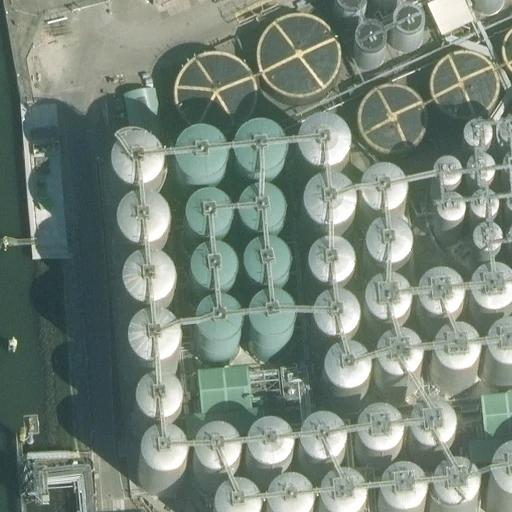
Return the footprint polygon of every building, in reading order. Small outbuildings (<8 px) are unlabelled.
[(343,27),(347,28),(352,28),(356,26),(360,23),(363,18),(364,13),(363,8),(361,4),(357,0),(356,0),(341,0),(338,3),(335,7),(334,11),(334,16),(336,20),(339,24),(343,27)] [(382,9),(387,11),(392,11),(396,9),(400,6),(402,1),(402,0),(374,0),(375,2),(378,7),(382,9)] [(482,13),(487,15),(491,15),(496,13),(500,10),(503,5),(504,0),(473,0),(474,2),(475,6),(478,10),(482,13)] [(272,88),(284,93),(296,94),(309,91),(320,84),(328,73),(333,60),(332,47),(327,34),(318,24),(307,17),(293,15),(280,17),(269,23),(260,32),(255,44),(253,56),(256,69),(262,80),(272,88)] [(401,52),(406,53),(411,53),(415,51),(419,48),(421,43),(422,38),(421,33),(419,29),(415,26),(411,24),(406,23),(401,24),(397,27),(394,31),(392,36),(392,41),(394,45),(397,49),(401,52)] [(511,72),(511,26),(508,29),(503,35),(499,43),(498,51),(500,60),(505,67),(511,72)] [(181,108),(193,114),(206,116),(219,113),(230,107),(239,97),(243,85),(244,73),(241,60),(234,50),(224,42),(212,38),(200,37),(187,41),(176,49),(169,60),(166,73),(167,86),(172,98),(181,108)] [(363,70),(369,71),(374,70),(379,68),(383,64),(385,59),(386,54),(384,49),(382,44),(378,41),(373,39),(367,38),(362,40),(358,43),(355,47),(353,53),(353,58),(355,63),(359,67),(363,70)] [(443,111),(452,115),(463,115),(473,112),(482,106),(488,97),(491,86),(490,75),(486,66),(478,58),(469,52),(458,51),(447,53),(438,58),(431,66),(427,75),(426,86),(429,96),(434,105),(443,111)] [(368,150),(379,154),(390,154),(401,151),(410,144),(417,134),(420,123),(419,111),(415,100),(407,92),(397,86),(385,84),(373,86),(363,92),(356,100),(351,111),(350,122),(353,133),(359,143),(368,150)] [(289,149),(296,154),(303,157),(311,157),(320,155),(327,150),(332,143),(334,134),(333,126),(330,118),(324,112),(316,108),(307,107),(299,108),(292,112),(287,118),(284,126),(283,134),(285,142),(289,149)] [(491,134),(494,137),(498,138),(503,138),(507,136),(511,133),(511,131),(511,117),(511,116),(508,113),(504,111),(499,111),(495,112),(491,114),(489,118),(487,122),(487,126),(488,130),(491,134)] [(225,157),(232,162),(240,165),(248,165),(256,162),(263,157),(268,150),(270,141),(269,132),(266,124),(260,118),(252,114),(243,113),(235,115),(228,119),(222,126),(219,133),(219,142),(221,150),(225,157)] [(163,159),(169,165),(178,170),(187,171),(195,169),(202,165),(208,158),(212,151),(212,142),(210,134),(206,127),(200,121),(192,118),(183,117),(174,120),(167,125),(161,132),(159,141),(159,150),(163,159)] [(455,139),(458,142),(462,143),(466,144),(471,142),(474,139),(477,136),(478,131),(477,127),(476,123),(472,119),(468,117),(464,117),(460,118),(456,120),(453,123),(451,127),(451,132),(452,136),(455,139)] [(100,167),(106,172),(114,175),(122,176),(130,174),(138,169),(143,162),(145,154),(145,145),(142,137),(136,131),(128,127),(120,125),(112,126),(104,130),(99,136),(95,144),(94,152),(96,160),(100,167)] [(492,168),(495,171),(500,173),(504,173),(509,172),(511,169),(511,149),(511,148),(507,146),(503,145),(498,146),(494,148),(491,151),(489,155),(488,160),(489,164),(492,168)] [(459,172),(462,174),(467,176),(471,175),(475,174),(479,171),(481,166),(482,162),(481,157),(478,153),(475,150),(471,149),(466,149),(462,150),(458,152),(456,156),(454,160),(455,165),(456,169),(459,172)] [(423,174),(426,177),(430,179),(435,180),(439,179),(443,177),(446,173),(447,169),(448,165),(447,161),(444,157),(441,154),(437,153),(433,153),(428,154),(424,157),(422,161),(421,165),(421,170),(423,174)] [(351,197),(357,201),(364,204),(371,204),(379,202),(385,198),(389,192),(391,184),(391,177),(388,170),(383,164),(376,160),(369,159),(361,160),(355,163),(350,169),(346,175),(346,183),(347,190),(351,197)] [(293,209),(300,214),(308,217),(316,217),(324,214),(331,208),(336,201),(338,192),(337,184),(333,176),(327,170),(319,166),(310,165),(302,167),(295,171),(289,178),(286,186),(286,194),(288,202),(293,209)] [(230,217),(236,222),(243,224),(251,224),(258,221),(264,216),(268,210),(270,202),(269,195),(265,188),(260,182),(253,179),(245,178),(238,180),(231,183),(226,189),(223,196),(223,204),(225,211),(230,217)] [(107,225),(113,231),(121,234),(129,234),(138,232),(145,227),(150,220),(153,211),(152,203),(148,194),(142,188),(134,184),(126,183),(118,184),(111,189),(105,195),(102,202),(101,210),(103,218),(107,225)] [(496,204),(499,207),(503,209),(507,210),(511,209),(511,208),(511,184),(510,183),(505,183),(501,184),(497,187),(495,191),(494,195),(494,200),(496,204)] [(180,222),(186,226),(193,228),(200,227),(207,225),(212,220),(216,213),(217,206),(216,199),(212,193),(207,188),(200,185),(193,184),(186,186),(180,190),(175,196),(173,202),(173,210),(175,216),(180,222)] [(460,206),(464,209),(467,211),(472,212),(476,211),(480,208),(483,205),(485,200),(485,195),(483,191),(480,187),(476,185),(472,184),(467,185),(463,187),(460,190),(458,194),(458,198),(458,202),(460,206)] [(427,209),(430,212),(434,214),(439,214),(444,213),(448,210),(451,206),(452,202),(452,197),(450,192),(447,189),(442,186),(438,185),(433,186),(429,189),(426,192),(424,196),(423,201),(424,205),(427,209)] [(354,245),(359,252),(365,256),(373,257),(380,257),(387,253),(392,248),(396,242),(397,235),(396,228),(393,221),(387,216),(381,213),(374,212),(366,213),(359,217),(354,223),(351,230),(351,238),(354,245)] [(498,236),(502,240),(506,242),(511,242),(511,213),(509,214),(504,215),(500,218),(497,222),(496,227),(496,232),(498,236)] [(462,240),(466,243),(471,245),(476,246),(480,245),(484,242),(487,239),(489,235),(489,230),(488,226),(485,222),(482,219),(477,217),(473,217),(468,218),(464,221),(461,225),(460,230),(460,235),(462,240)] [(296,270),(302,275),(310,278),(317,279),(326,277),(333,272),(338,265),(340,256),(339,248),(335,240),(329,234),(322,230),(313,229),(306,231),(299,235),(294,241),(291,248),(290,256),(292,264),(296,270)] [(235,270),(240,274),(247,277),(255,277),(262,275),(269,270),(273,263),(275,255),(274,247),(271,240),(265,234),(257,231),(249,231),(242,233),(236,237),(231,242),(229,249),(229,257),(231,264),(235,270)] [(180,273),(185,279),(192,282),(200,282),(207,281),(214,277),(218,271),(221,264),(221,256),(219,249),(215,243),(209,239),(202,237),(194,237),(187,239),(181,244),(177,251),(175,259),(176,266),(180,273)] [(114,286),(121,291),(129,293),(137,293),(145,290),(152,284),(157,277),(158,268),(157,260),(153,252),(147,246),(139,242),(130,241),(122,244),(115,248),(109,255),(107,262),(106,271),(109,279),(114,286)] [(462,294),(468,299),(475,301),(483,301),(490,299),(496,294),(500,288),(502,280),(501,273),(498,266),(493,260),(486,257),(479,256),(471,257),(465,260),(460,266),(456,273),(456,280),(458,288),(462,294)] [(411,300),(417,305),(425,307),(432,306),(440,303),(446,298),(450,291),(451,283),(450,275),(446,268),(440,263),(433,260),(425,259),(417,261),(411,265),(406,272),(403,279),(403,287),(406,294),(411,300)] [(358,306),(365,310),(372,311),(379,311),(386,308),(391,303),(395,296),(396,289),(394,282),(391,275),(385,270),(379,267),(372,267),(364,269),(358,273),(354,279),(351,286),(351,293),(354,300),(358,306)] [(305,322),(311,326),(318,328),(325,329),(333,326),(340,321),(344,314),(346,307),(345,299),(341,291),(335,286),(328,283),(319,282),(312,284),(306,288),(302,294),(299,301),(299,308),(301,316),(305,322)] [(236,316),(241,322),(247,327),(254,329),(262,328),(269,326),(274,321),(278,315),(280,307),(279,300),(276,293),(271,288),(264,285),(257,283),(249,285),(243,289),(238,294),(235,301),(234,309),(236,316)] [(185,327),(191,332),(198,335),(206,336),(213,334),(220,329),(225,323),(227,315),(227,308),(224,300),(219,294),(212,290),(204,288),(197,289),(190,293),(184,298),(180,305),(179,313),(181,320),(185,327)] [(118,344),(125,349),(132,352),(141,353),(149,350),(156,345),(161,338),(163,330),(162,321),(159,314),(153,307),(146,303),(138,302),(129,303),(122,307),(116,313),(113,321),(112,329),(114,337),(118,344)] [(478,350),(483,354),(490,357),(497,358),(505,355),(511,351),(511,350),(511,319),(509,316),(502,312),(494,311),(487,313),(480,317),(475,322),(473,329),(472,336),(474,343),(478,350)] [(427,357),(434,361),(441,363),(449,363),(457,359),(462,354),(466,347),(467,339),(466,332),(462,325),(456,319),(449,316),(441,316),(433,318),(427,322),(422,328),(420,336),(420,344),(422,351),(427,357)] [(371,361),(377,365),(385,366),(392,366),(398,362),(404,357),(407,351),(408,343),(406,336),(403,330),(397,325),(390,322),(383,322),(376,324),(370,328),(366,334),(364,341),(364,349),(366,355),(371,361)] [(315,378),(321,382),(329,384),(337,384),(345,381),(352,375),(356,367),(358,359),(356,350),(351,342),(345,337),(337,334),(328,334),(320,336),(314,341),(309,348),(307,355),(307,364),(310,371),(315,378)] [(128,403),(133,407),(140,410),(147,411),(155,409),(161,404),(165,398),(168,390),(167,383),(164,375),(159,370),(152,366),(144,365),(137,367),(131,370),(126,376),(123,382),(122,389),(124,397),(128,403)] [(402,434),(409,438),(416,439),(424,439),(431,435),(437,430),(441,423),(442,414),(440,406),(436,399),(429,394),(421,392),(413,392),(406,395),(400,400),(396,406),(394,414),(395,421),(397,428),(402,434)] [(351,438),(357,442),(364,444),(372,444),(379,441),(385,436),(389,429),(390,421),(389,413),(385,406),(379,401),(372,398),(364,397),(357,400),(350,404),(346,410),(343,417),(343,425),(346,432),(351,438)] [(294,448),(301,452),(308,453),(316,452),(323,448),(329,443),(332,435),(333,428),(331,420),(326,413),(320,408),(313,406),(305,406),(297,408),(291,413),(287,419),(285,427),(285,435),(288,442),(294,448)] [(239,452),(245,456),(253,459),(260,458),(268,455),(274,450),(278,442),(279,434),(278,426),(274,419),(268,414),(260,411),(252,411),(244,413),(238,418),(234,424),(231,431),(231,439),(234,446),(239,452)] [(186,457),(192,462),(200,464),(208,463),(215,460),(222,455),(226,448),(227,440),(226,431),(222,424),(215,419),(208,416),(199,415),(192,418),(186,422),(181,429),(179,436),(179,444),(181,451),(186,457)] [(131,457),(137,462),(143,465),(150,465),(158,463),(164,458),(169,452),(171,444),(170,436),(166,429),(161,424),(154,421),(146,420),(139,422),(133,425),(129,431),(126,438),(125,445),(127,452),(131,457)] [(483,479),(491,484),(499,486),(508,485),(511,483),(511,436),(507,434),(498,434),(490,436),(483,441),(478,448),(475,456),(475,464),(478,473),(483,479)] [(428,493),(434,496),(442,497),(449,495),(456,491),(461,485),(463,478),(464,471),(461,463),(457,457),(450,453),(443,451),(435,451),(428,454),(423,459),(419,466),(418,474),(419,481),(422,488),(428,493)] [(372,496),(378,500),(386,503),(393,503),(401,500),(407,495),(412,489),(413,481),(413,473),(409,466),(403,460),(396,457),(388,456),(381,457),(374,461),(369,467),(367,474),(366,482),(368,489),(372,496)] [(313,502),(319,507),(327,509),(334,508),(341,505),(347,500),(351,494),(352,486),(351,479),(348,472),(342,467),(336,463),(328,462),(320,464),(314,468),(309,474),(306,481),(306,489),(308,496),(313,502)] [(261,509),(266,511),(285,511),(290,510),(295,505),(299,498),(300,490),(298,483),(294,476),(288,471),(280,468),(273,468),(265,471),(259,475),(255,481),(253,489),(253,496),(256,503),(261,509)] [(207,511),(208,511),(239,511),(240,511),(245,505),(247,497),(246,489),(242,482),(237,477),(230,473),(222,473),(215,475),(209,478),(204,484),(201,491),(201,498),(203,505),(207,511)]
